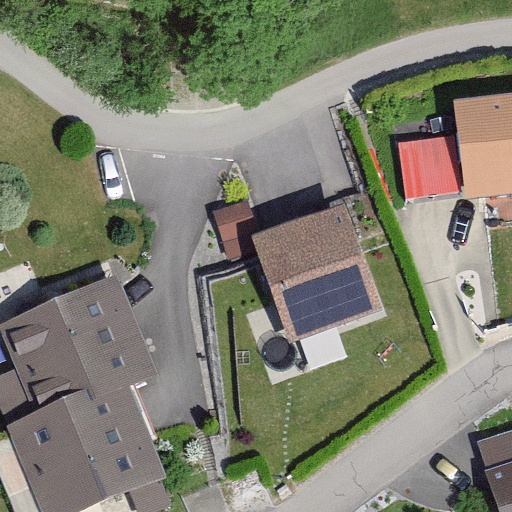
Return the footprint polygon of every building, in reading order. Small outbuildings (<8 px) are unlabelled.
[(511,103),(454,112),(468,207),(511,200),(511,103)] [(453,143),(395,151),(402,205),(461,197),(453,143)] [(250,249),(260,246),(246,202),(211,212),(227,263),(251,255),(250,249)] [(260,246),(250,249),(251,255),(291,354),(384,318),(343,213),(260,246)] [(0,408),(42,511),(90,511),(160,484),(125,398),(157,385),(116,286),(0,333),(17,376),(0,382),(0,408)] [(511,511),(511,429),(472,443),(493,511),(511,511)]
